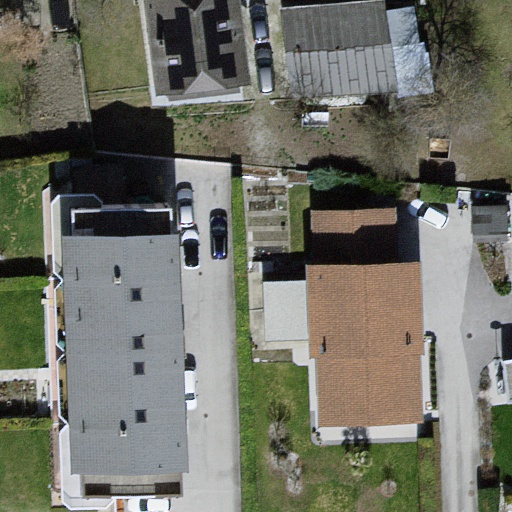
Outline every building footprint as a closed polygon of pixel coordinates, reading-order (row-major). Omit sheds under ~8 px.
[(231,0),(163,0),(174,88),(241,80),(231,0)] [(420,0),(285,0),(289,72),(326,70),(327,87),(424,82),(420,0)] [(161,207),(68,208),(72,398),(165,396),(161,207)] [(425,266),(316,268),(323,428),(424,420),(425,266)] [(305,272),(269,273),(271,328),(307,327),(305,272)]
